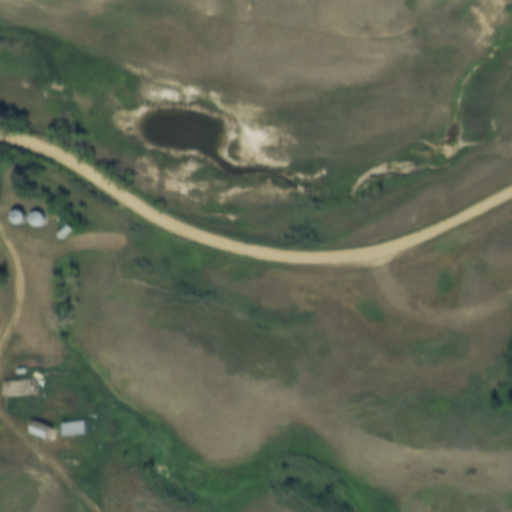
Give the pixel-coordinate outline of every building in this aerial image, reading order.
[(25,209),(15,213),(20,224),(29,220),(25,209)] [(36,226),(48,224),(47,211),(35,213),(36,226)] [(7,397),(40,393),(38,379),(6,383),(7,397)] [(86,420),(64,423),(65,436),(88,433),(86,420)] [(34,433),(50,441),(55,432),(39,424),(34,433)]
